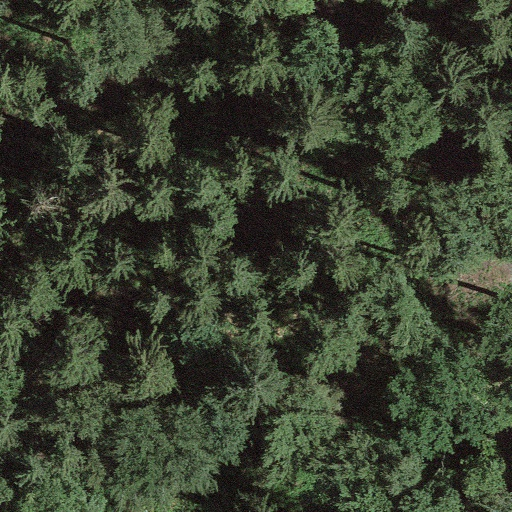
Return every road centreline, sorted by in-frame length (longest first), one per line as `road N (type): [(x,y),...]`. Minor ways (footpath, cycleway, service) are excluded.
road 1 (track): [(329,0),(511,255)]
road 2 (track): [(511,300),(425,511)]
